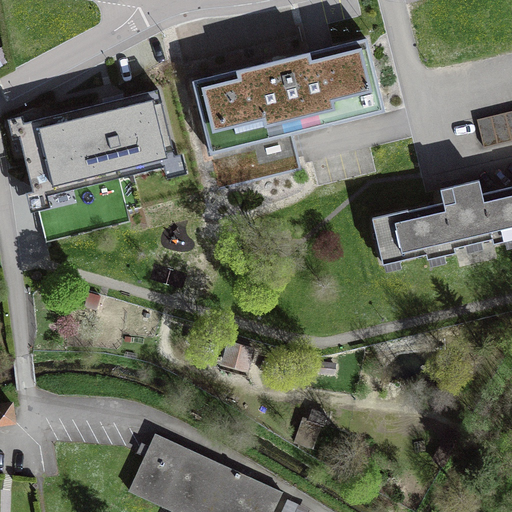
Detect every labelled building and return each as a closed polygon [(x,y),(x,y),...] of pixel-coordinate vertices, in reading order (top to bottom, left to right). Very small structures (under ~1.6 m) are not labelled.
[(511,37),(511,0),(451,0),(452,37),(511,37)] [(292,134),(385,111),(367,38),(192,81),(220,189),(301,169),(292,134)] [(158,89),(24,123),(27,135),(20,137),(46,242),(130,221),(119,176),(158,167),(156,159),(174,155),(158,89)] [(483,147),(511,139),(511,110),(477,119),(483,147)] [(511,185),(482,193),(479,179),(440,188),(443,202),(372,217),(383,263),(426,253),(427,258),(455,252),(454,247),(492,238),(493,243),(511,238),(511,185)] [(231,342),(226,362),(244,368),(250,347),(231,342)] [(0,403),(0,422),(14,421),(11,402),(0,403)] [(313,410),(310,420),(322,424),(325,414),(313,410)] [(272,511),(282,492),(155,433),(129,490),(171,508),(169,511),(272,511)]
